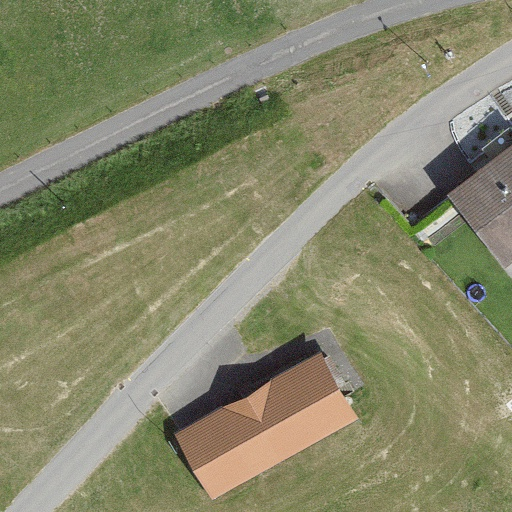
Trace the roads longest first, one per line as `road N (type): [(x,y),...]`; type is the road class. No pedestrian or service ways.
road 1 (unclassified): [(511,47),(437,97),(261,252),(19,511)]
road 2 (residential): [(402,0),(0,182)]
